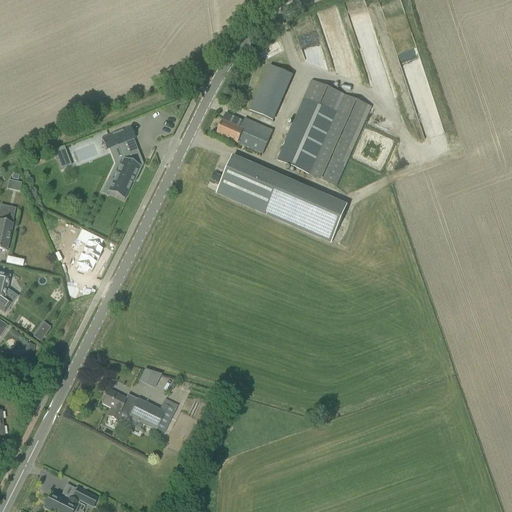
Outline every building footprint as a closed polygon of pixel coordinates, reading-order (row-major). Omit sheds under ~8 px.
[(269,66),(266,73),(289,83),(292,75),(271,66),(269,66)] [(358,70),(362,83),(369,80),(365,68),(358,70)] [(266,73),(256,97),(279,106),(289,83),(266,73)] [(277,161),(334,187),(370,107),(312,82),(277,161)] [(226,99),(233,102),(239,92),(233,88),(226,99)] [(256,97),(250,111),(252,112),(272,121),(279,106),(256,97)] [(217,135),(226,139),(238,144),(263,154),(273,131),(245,119),(243,122),(225,114),(217,135)] [(136,179),(143,165),(139,155),(136,156),(135,154),(127,157),(122,144),(135,139),(130,128),(101,139),(106,150),(119,145),(124,159),(124,160),(123,160),(113,182),(107,180),(101,193),(107,195),(108,193),(123,200),(134,178),(136,179)] [(67,157),(63,147),(52,152),(56,161),(67,157)] [(265,212),(275,185),(226,165),(215,192),(265,212)] [(0,251),(6,252),(12,225),(11,224),(13,215),(0,211),(0,251)] [(79,275),(89,276),(90,276),(91,275),(92,275),(92,274),(94,270),(97,271),(98,269),(99,269),(103,260),(105,255),(102,253),(106,246),(84,236),(80,245),(88,249),(79,269),(81,271),(79,275)] [(7,263),(24,268),(26,261),(9,256),(7,263)] [(0,311),(4,314),(12,304),(4,298),(9,277),(0,275),(0,311)] [(70,298),(78,302),(82,295),(82,294),(82,293),(81,292),(80,291),(79,291),(69,290),(68,291),(70,298)] [(39,330),(34,337),(41,342),(46,335),(39,330)] [(31,362),(35,346),(26,344),(24,351),(20,350),(18,359),(31,362)] [(141,384),(158,389),(163,375),(146,369),(141,384)] [(111,409),(107,417),(117,422),(121,414),(137,423),(136,423),(138,424),(139,423),(155,432),(156,430),(164,434),(175,411),(162,405),(159,411),(137,400),(136,401),(133,400),(132,402),(129,400),(129,402),(109,392),(106,397),(105,397),(104,397),(101,402),(101,403),(102,404),(102,405),(111,409)] [(92,508),(96,501),(76,491),(72,498),(92,508)] [(82,511),(84,508),(69,500),(67,503),(59,499),(58,501),(49,497),(43,509),(48,511),(82,511)]
